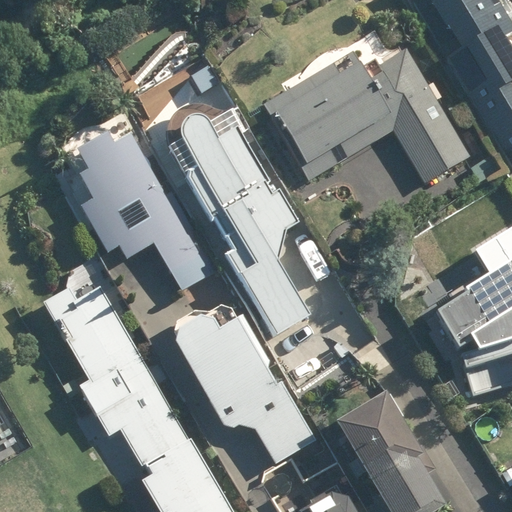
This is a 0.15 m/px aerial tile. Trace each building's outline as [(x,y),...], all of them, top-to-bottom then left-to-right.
[(429,0),(460,49),(447,57),(511,161),(511,80),(511,79),(511,77),(511,46),(506,37),(511,33),(511,24),(496,0),(429,0)] [(367,53),(267,108),(307,180),(397,130),(427,185),(475,158),(443,101),(447,98),(438,82),(433,85),(414,51),(389,65),(394,73),(382,80),(367,53)] [(210,170),(197,176),(240,248),(236,251),(284,333),(317,313),(286,261),(291,230),(307,223),(290,187),(277,193),(247,130),(228,139),(221,124),(220,123),(220,122),(219,121),(218,121),(217,120),(215,119),(214,119),(213,118),(212,118),(211,118),(209,118),(208,118),(207,118),(206,118),(205,118),(203,118),(202,119),(201,119),(200,120),(199,121),(198,121),(197,122),(196,123),(195,124),(195,125),(194,126),(193,127),(193,129),(193,130),(192,131),(192,132),(192,133),(192,135),(192,136),(193,137),(210,170)] [(105,199),(92,206),(116,252),(126,246),(132,258),(159,244),(185,292),(219,273),(176,192),(169,196),(139,139),(125,146),(117,133),(86,150),(99,174),(93,177),(105,199)] [(491,270),(447,297),(471,344),(482,396),(511,387),(511,224),(476,247),(491,270)] [(132,306),(102,255),(73,269),(70,293),(49,304),(88,373),(82,376),(115,435),(123,430),(146,471),(152,468),(157,477),(148,482),(165,511),(238,511),(197,438),(192,441),(119,313),(132,306)] [(184,323),(183,341),(228,426),(259,430),(282,466),(322,441),(237,302),(216,315),(202,314),(184,323)] [(428,457),(433,455),(398,392),(347,420),(397,511),(445,511),(455,506),(428,457)] [(288,511),(368,511),(348,472),(285,504),(288,511)]
